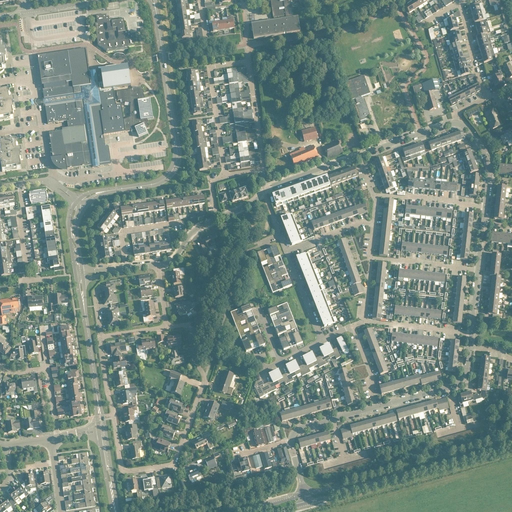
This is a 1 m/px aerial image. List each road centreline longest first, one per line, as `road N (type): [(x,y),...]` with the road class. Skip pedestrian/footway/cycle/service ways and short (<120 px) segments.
road 1 (residential): [(165,327),(187,327),(203,380),(169,466),(121,466),(100,337)]
road 2 (tertiary): [(80,203),(163,180),(175,164),(154,0)]
road 3 (tertiary): [(351,492),(511,447)]
road 4 (residential): [(216,219),(268,187),(358,150)]
road 5 (tertiary): [(102,429),(80,277)]
road 6 (residential): [(225,175),(209,68),(248,62)]
road 7 (residential): [(225,175),(263,169),(248,62)]
